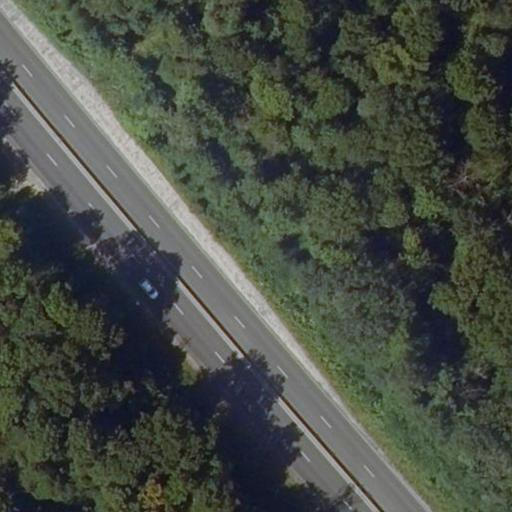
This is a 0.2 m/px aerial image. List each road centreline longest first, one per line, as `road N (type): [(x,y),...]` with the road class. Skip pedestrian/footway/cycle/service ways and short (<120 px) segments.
road 1 (trunk): [(399,511),(0,47)]
road 2 (trunk): [(0,108),(346,511)]
road 3 (track): [(184,0),(87,99)]
